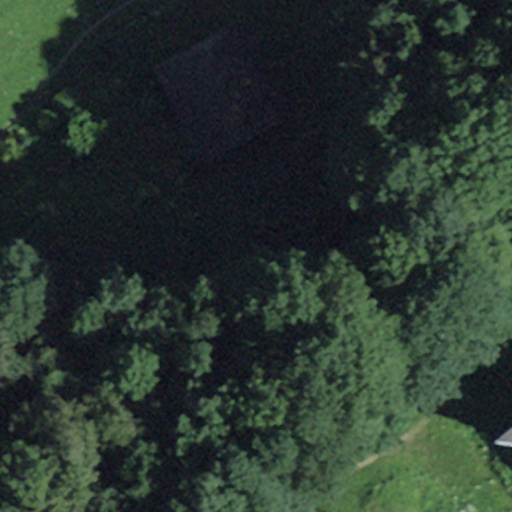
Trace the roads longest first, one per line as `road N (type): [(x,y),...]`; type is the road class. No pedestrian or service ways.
road 1 (residential): [(511,226),(443,382),(416,421)]
road 2 (track): [(287,511),(416,421)]
